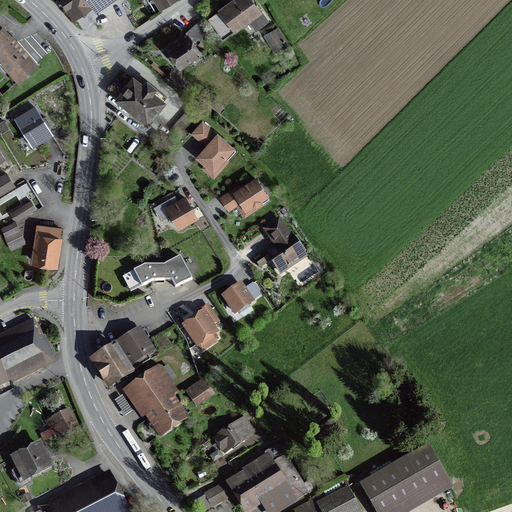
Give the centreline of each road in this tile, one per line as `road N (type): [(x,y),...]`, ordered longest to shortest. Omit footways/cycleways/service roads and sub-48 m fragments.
road 1 (secondary): [(79,60),(91,119),(73,300)]
road 2 (secondary): [(73,300),(78,359),(96,410),(170,511)]
road 3 (residential): [(79,60),(122,45),(190,0)]
